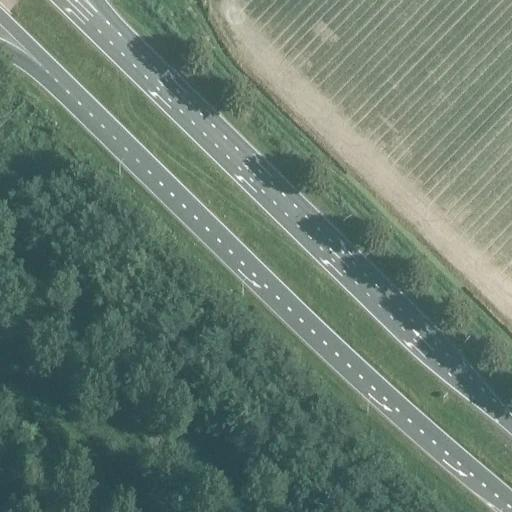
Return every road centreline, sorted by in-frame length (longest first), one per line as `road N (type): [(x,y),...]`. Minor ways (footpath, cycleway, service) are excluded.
road 1 (secondary): [(70,86),(367,374),(511,501)]
road 2 (secondary): [(511,427),(112,46)]
road 3 (track): [(0,369),(139,511)]
